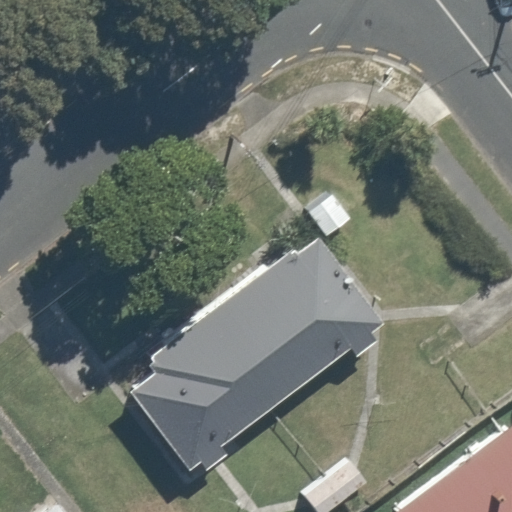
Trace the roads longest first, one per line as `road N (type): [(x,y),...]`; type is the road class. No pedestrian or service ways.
road 1 (residential): [(269,0),(209,59),(0,214)]
road 2 (residential): [(511,102),(433,0)]
